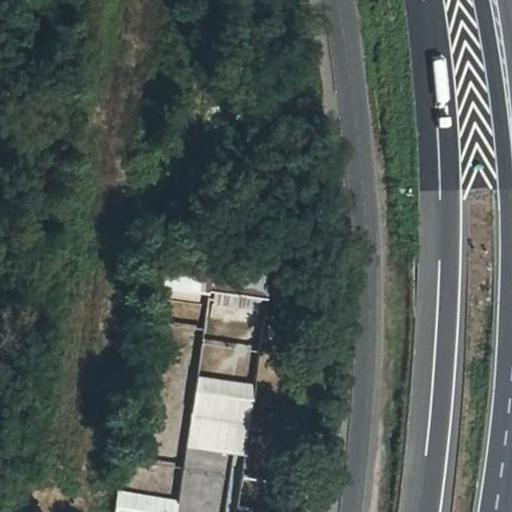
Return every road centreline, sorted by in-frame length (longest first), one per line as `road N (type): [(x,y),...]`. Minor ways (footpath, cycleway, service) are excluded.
road 1 (unclassified): [(354,511),(368,361),(365,230),(337,0)]
road 2 (motorway): [(435,0),(451,185),(423,511)]
road 3 (motorway): [(479,0),(511,183)]
